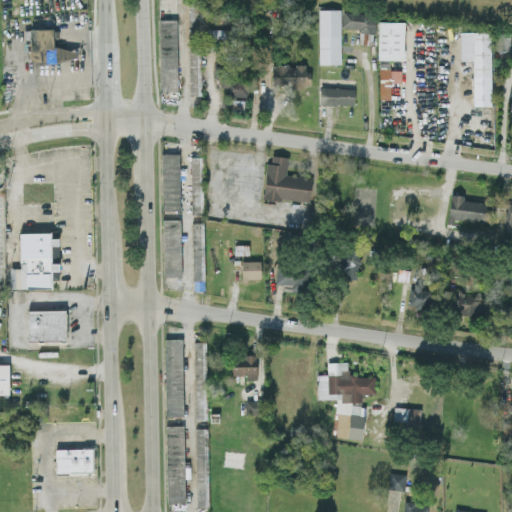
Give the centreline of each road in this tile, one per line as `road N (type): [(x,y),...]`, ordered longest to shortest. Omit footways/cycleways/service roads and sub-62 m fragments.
road 1 (residential): [(511,353),(108,301)]
road 2 (residential): [(511,169),(146,120)]
road 3 (secondary): [(153,511),(147,186)]
road 4 (residential): [(146,120),(0,131)]
road 5 (secondary): [(108,301),(110,438)]
road 6 (secondary): [(146,120),(143,0)]
